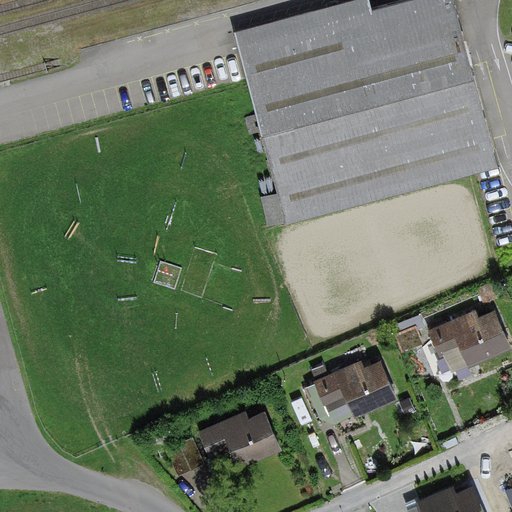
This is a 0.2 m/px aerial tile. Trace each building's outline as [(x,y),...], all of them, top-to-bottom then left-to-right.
[(401,0),(238,44),(285,218),(500,160),(457,0),(401,0)] [(477,307),(430,327),(441,354),(445,352),(451,368),(511,343),(497,306),(480,313),(477,307)] [(363,356),(316,377),(329,407),(349,399),(355,411),(399,392),(382,355),(365,362),(363,356)] [(247,407),(198,428),(210,456),(230,447),(238,465),(282,445),(265,407),(250,414),(247,407)] [(193,436),(167,447),(178,472),(204,462),(193,436)] [(418,504),(409,508),(410,511),(485,511),(472,482),(457,489),(454,482),(416,499),(418,504)]
